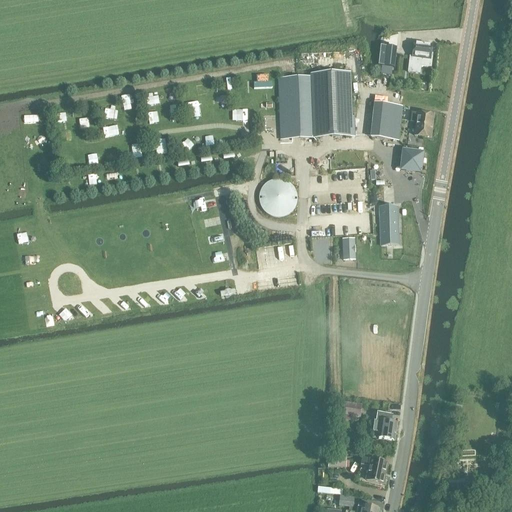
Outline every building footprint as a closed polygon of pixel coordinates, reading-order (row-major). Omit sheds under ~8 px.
[(410,57),(408,72),(420,74),(421,66),(431,67),(431,60),(429,60),(431,46),(414,44),(413,57),(410,57)] [(380,54),(379,65),(394,67),(396,48),(381,46),(380,54)] [(279,79),(281,138),(353,136),(351,73),(311,74),(311,78),(279,79)] [(272,87),(272,81),(268,81),(268,74),(256,74),(256,88),(272,87)] [(399,140),(402,107),(394,106),(385,105),(374,104),(371,137),(399,140)] [(106,117),(115,118),(117,109),(107,108),(106,117)] [(148,112),(150,123),(160,122),(158,111),(148,112)] [(415,136),(430,138),(433,116),(417,114),(415,136)] [(80,118),(81,128),(90,127),(89,118),(80,118)] [(104,127),(105,137),(120,136),(119,126),(104,127)] [(165,139),(155,142),(158,155),(168,153),(165,139)] [(401,171),(420,173),(423,154),(403,151),(401,171)] [(297,198),(295,193),(293,188),(289,184),(285,182),(279,180),(274,181),(269,182),(265,185),(261,189),(259,194),(258,199),(259,205),(262,210),(265,214),(270,217),(275,218),(281,218),(286,216),(291,213),(294,209),(296,204),(297,198)] [(381,246),(398,246),(397,207),(379,208),(381,246)] [(349,239),(343,239),(344,260),(355,259),(354,249),(349,250),(349,239)] [(344,403),(343,416),(349,417),(360,418),(362,406),(344,403)] [(378,440),(394,441),(397,424),(391,424),(392,418),(382,416),(381,422),(380,422),(380,423),(374,422),(373,432),(379,433),(378,440)] [(346,458),(328,458),(328,469),(346,469),(346,468),(349,468),(349,462),(346,462),(346,458)] [(361,459),(360,466),(367,468),(365,482),(383,485),(387,465),(366,460),(361,459)] [(317,489),(316,494),(341,496),(342,491),(327,490),(327,488),(320,488),(320,489),(317,489)] [(340,498),(339,508),(349,509),(348,511),(378,511),(379,510),(354,505),(354,499),(340,498)]
